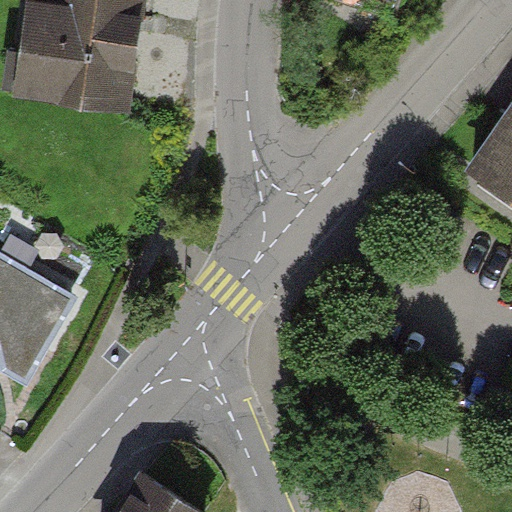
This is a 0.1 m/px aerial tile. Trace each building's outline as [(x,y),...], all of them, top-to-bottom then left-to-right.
[(139,0),(19,0),(7,89),(124,105),(139,0)] [(395,0),(351,0),(390,14),(395,0)] [(511,101),(467,161),(511,194),(511,101)] [(74,297),(0,254),(0,345),(6,367),(27,379),(74,297)] [(205,511),(145,471),(117,511),(205,511)]
